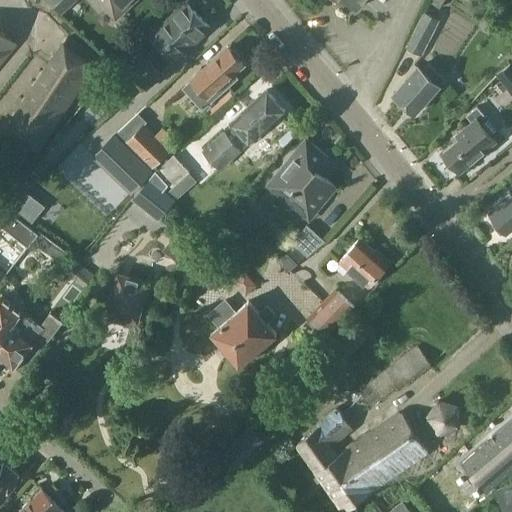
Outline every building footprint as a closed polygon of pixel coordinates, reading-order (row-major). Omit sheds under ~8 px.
[(47,0),(61,14),(75,0),(47,0)] [(98,0),(105,6),(116,18),(125,9),(134,0),(98,0)] [(150,59),(133,74),(147,89),(163,73),(162,71),(186,49),(184,47),(193,39),(195,41),(210,27),(187,2),(150,37),(162,50),(151,60),(150,59)] [(406,47),(423,55),(440,19),(424,11),(406,47)] [(0,60),(15,43),(0,29),(0,60)] [(6,129),(34,150),(53,125),(53,124),(96,58),(74,38),(65,39),(23,103),(25,105),(6,129)] [(228,46),(193,77),(182,87),(203,110),(239,77),(233,71),(242,63),(228,46)] [(511,61),(496,73),(511,95),(511,61)] [(428,62),(422,69),(419,65),(394,93),(416,112),(446,78),(428,62)] [(262,130),(262,131),(286,110),(267,90),(244,111),(232,122),(250,141),(262,130)] [(460,138),(443,152),(460,172),(497,141),(480,121),(486,116),(478,106),(467,115),(472,121),(457,134),(460,138)] [(144,123),(127,140),(126,141),(153,167),(170,149),(144,123)] [(221,170),(242,149),(225,131),(204,152),(221,170)] [(305,138),(267,185),(286,202),(307,220),(312,214),(335,187),(323,177),(334,163),(329,158),(305,138)] [(172,187),(190,172),(174,154),(157,170),(172,187)] [(143,162),(122,184),(131,193),(152,171),(143,162)] [(159,218),(174,199),(163,191),(162,191),(167,184),(156,171),(133,199),(159,218)] [(167,192),(176,199),(182,194),(175,185),(172,187),(167,192)] [(511,194),(511,195),(509,192),(498,201),(501,204),(489,213),(506,235),(511,229),(511,194)] [(247,199),(243,204),(248,209),(253,204),(247,199)] [(3,205),(0,208),(0,224),(28,247),(39,234),(3,205)] [(326,240),(307,224),(291,242),(295,246),(296,246),(307,256),(326,240)] [(162,251),(186,268),(201,247),(177,230),(162,251)] [(340,261),(369,287),(389,264),(360,239),(340,261)] [(291,270),(305,255),(296,246),(295,246),(281,260),(291,270)] [(246,295),(257,286),(245,271),(234,281),(246,295)] [(137,322),(148,283),(117,274),(106,312),(137,322)] [(336,289),(324,301),(343,319),(355,307),(336,289)] [(2,294),(0,297),(0,342),(23,312),(22,311),(23,310),(2,294)] [(207,314),(218,327),(211,333),(240,366),(277,333),(269,323),(277,317),(268,306),(260,313),(249,301),(236,311),(225,299),(207,314)] [(343,319),(324,301),(308,318),(327,336),(343,319)] [(23,312),(0,342),(0,356),(13,366),(25,350),(34,357),(62,321),(50,311),(37,329),(29,323),(32,319),(23,312)] [(375,331),(361,315),(332,341),(347,357),(375,331)] [(358,390),(371,407),(397,388),(399,390),(432,367),(418,347),(358,390)] [(306,371),(316,383),(327,374),(317,361),(306,371)] [(461,428),(460,407),(451,401),(440,398),(437,399),(426,416),(426,419),(433,429),(443,435),(461,428)] [(343,511),(428,451),(428,447),(403,411),(398,412),(338,454),(331,444),(353,428),(338,408),(320,420),(317,428),(295,443),(343,511)] [(511,423),(464,465),(487,492),(511,470),(511,423)] [(237,468),(264,439),(249,425),(221,454),(237,468)] [(0,456),(0,497),(20,473),(0,456)] [(511,511),(511,485),(500,491),(509,511),(511,511)] [(41,486),(15,511),(62,511),(61,510),(63,508),(41,486)] [(387,511),(412,511),(403,500),(387,511)]
